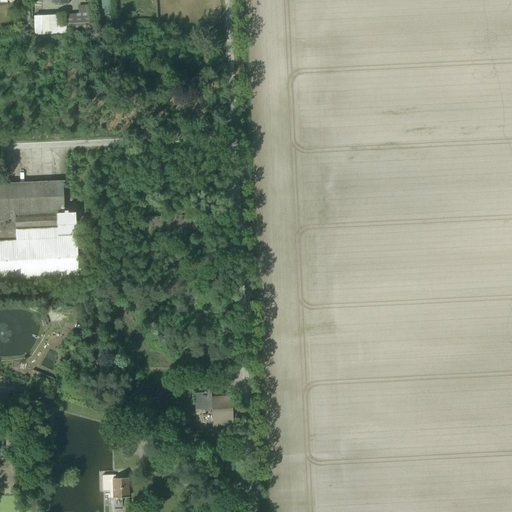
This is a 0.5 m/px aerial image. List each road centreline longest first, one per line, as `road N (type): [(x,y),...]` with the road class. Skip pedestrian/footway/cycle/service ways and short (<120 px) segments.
road 1 (unclassified): [(251,511),(231,139)]
road 2 (unclassified): [(231,139),(0,149)]
road 3 (unclassified): [(231,139),(227,0)]
